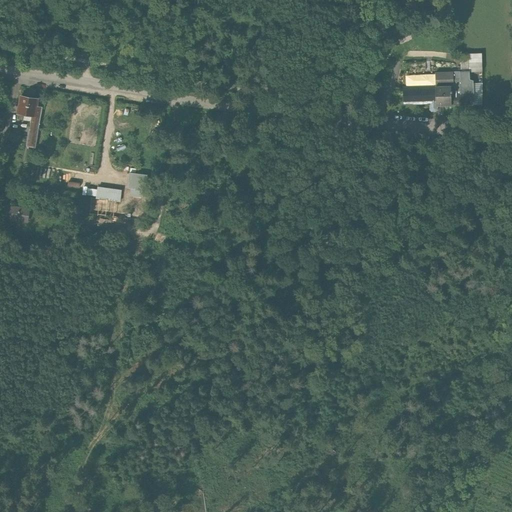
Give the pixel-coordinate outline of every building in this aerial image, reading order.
[(482,73),(482,60),(469,61),(469,72),(470,72),(470,73),(482,73)] [(436,88),(404,89),(404,105),(430,104),(430,111),(432,112),(436,112),(437,111),(437,106),(474,105),(474,84),(470,84),(470,73),(470,72),(469,72),(460,73),(460,80),(453,80),(453,73),(435,74),(436,88)] [(37,98),(21,95),(18,112),(25,113),(24,119),(31,120),(27,140),(35,141),(42,106),(36,105),(37,98)] [(121,189),(97,185),(97,189),(96,195),(95,197),(119,201),(121,189)] [(97,189),(82,187),(81,192),(96,195),(97,189)] [(29,208),(6,204),(4,217),(27,220),(29,208)]
